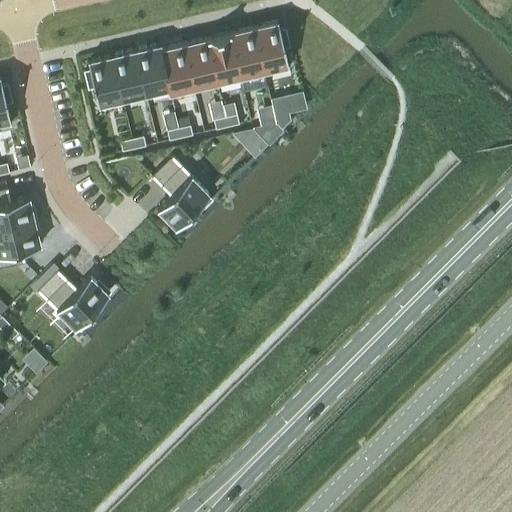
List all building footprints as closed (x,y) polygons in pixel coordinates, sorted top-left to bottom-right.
[(276,18),(253,24),(264,72),(288,66),(283,43),(288,42),(284,26),(279,27),(277,18),(276,18)] [(253,24),(229,30),(240,78),(264,72),(253,24)] [(229,30),(205,35),(215,79),(216,83),(240,78),(229,30)] [(205,35),(181,41),(192,84),(215,79),(205,35)] [(157,42),(134,47),(144,90),(167,85),(158,46),(160,46),(159,41),(157,42)] [(160,46),(158,46),(167,85),(168,90),(192,84),(181,41),(160,46)] [(134,47),(111,52),(121,96),(144,90),(134,47)] [(89,67),(84,68),(88,84),(93,83),(97,102),(98,102),(98,101),(121,96),(111,52),(88,58),(88,57),(87,58),(89,67)] [(0,124),(11,122),(5,99),(10,98),(6,81),(2,82),(0,76),(0,124)] [(283,100),(271,103),(273,113),(285,110),(283,100)] [(271,103),(259,106),(262,116),(273,113),(271,103)] [(236,111),(224,114),(227,124),(238,121),(236,111)] [(224,114),(213,117),(215,127),(227,124),(224,114)] [(189,122),(177,125),(179,135),(191,132),(189,122)] [(168,138),(179,135),(177,125),(165,128),(168,138)] [(142,133),(130,136),(133,146),(144,143),(142,133)] [(121,149),(133,146),(130,136),(119,139),(121,149)] [(172,153),(171,153),(151,173),(152,174),(152,173),(170,191),(156,205),(157,206),(164,212),(162,214),(173,226),(196,203),(200,206),(210,196),(207,192),(209,191),(208,190),(207,190),(172,154),(172,153)] [(6,160),(0,161),(0,171),(8,170),(6,160)] [(6,185),(0,186),(0,225),(36,217),(32,203),(30,204),(28,194),(28,193),(9,198),(6,186),(6,185)] [(36,217),(0,225),(0,264),(24,259),(23,258),(20,247),(39,242),(39,241),(37,232),(39,231),(36,217)] [(56,266),(36,287),(37,288),(37,287),(72,322),(72,323),(73,324),(75,322),(79,325),(89,315),(86,311),(109,289),(98,278),(96,279),(89,273),(90,272),(89,272),(75,286),(57,268),(57,267),(56,266)] [(1,313),(0,313),(0,326),(2,328),(9,321),(1,313)] [(9,321),(2,328),(11,337),(18,330),(9,321)]
